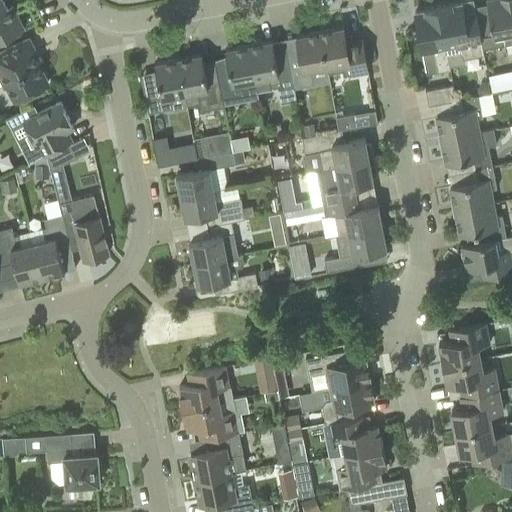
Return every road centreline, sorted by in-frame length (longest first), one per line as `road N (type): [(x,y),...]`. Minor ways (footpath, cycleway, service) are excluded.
road 1 (residential): [(431,511),(397,349),(396,312),(419,265),(419,242),(373,0)]
road 2 (residential): [(108,21),(142,222),(122,273),(92,310)]
road 3 (residential): [(92,310),(89,353),(134,408),(157,511)]
road 4 (residential): [(108,21),(245,0)]
